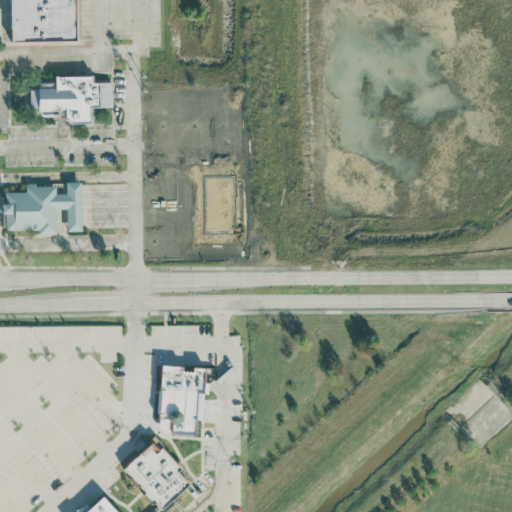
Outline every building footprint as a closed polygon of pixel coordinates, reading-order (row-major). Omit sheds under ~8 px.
[(9,0),(10,42),(75,41),(74,0),(9,0)] [(112,107),(111,81),(92,82),(92,75),(54,76),(55,88),(30,88),(30,109),(39,109),(40,116),(65,115),(65,124),(90,123),(90,107),(112,107)] [(56,233),(56,209),(66,208),(66,231),(82,231),(81,181),(65,181),(66,193),(55,193),(55,184),(25,185),(25,191),(3,191),(3,213),(5,213),(5,230),(38,229),(38,234),(56,233)] [(195,435),(196,419),(202,419),(203,392),(208,392),(208,383),(204,382),(205,367),(191,367),(160,366),(157,419),(171,420),(171,434),(195,435)] [(160,510),(189,484),(178,472),(181,469),(154,439),(122,468),(160,510)] [(117,511),(102,496),(84,511),(117,511)]
